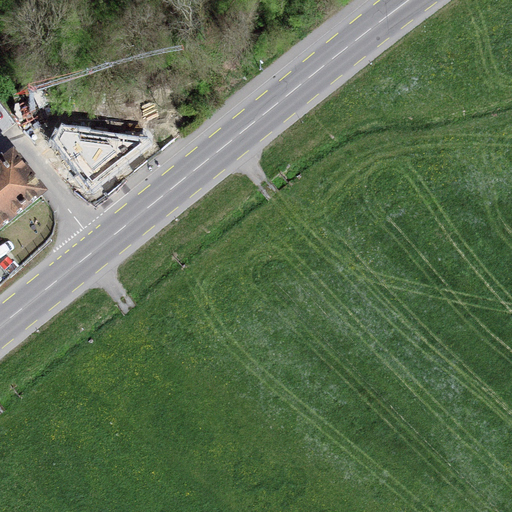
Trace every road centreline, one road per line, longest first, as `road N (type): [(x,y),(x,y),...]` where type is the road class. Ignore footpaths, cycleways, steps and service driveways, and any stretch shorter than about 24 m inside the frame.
road 1 (primary): [(94,250),(408,0)]
road 2 (residential): [(94,250),(12,138),(0,147)]
road 3 (primary): [(0,326),(94,250)]
